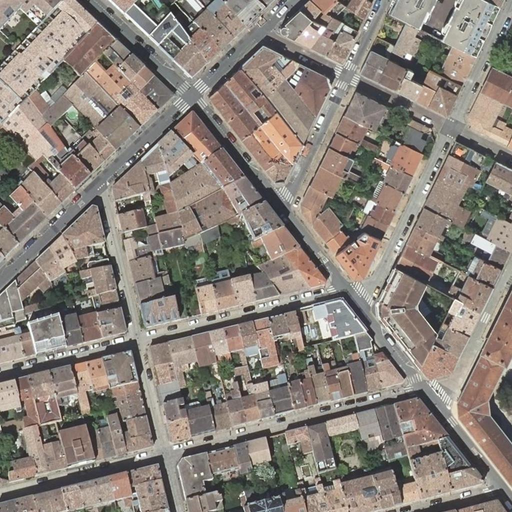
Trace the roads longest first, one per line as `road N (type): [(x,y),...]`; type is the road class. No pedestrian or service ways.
road 1 (residential): [(422,386),(164,455)]
road 2 (residential): [(136,341),(344,288)]
road 3 (residential): [(450,126),(356,302)]
road 4 (residential): [(164,455),(0,496)]
road 5 (residential): [(136,341),(98,183)]
road 6 (residential): [(439,407),(511,269)]
road 7 (residential): [(348,75),(278,205)]
road 8 (tertiary): [(278,205),(190,95)]
road 9 (residential): [(0,375),(136,341)]
road 10 (residential): [(511,0),(450,126)]
road 11 (tertiary): [(190,95),(89,0)]
road 12 (tertiary): [(0,276),(98,183)]
road 13 (tertiary): [(98,183),(190,95)]
